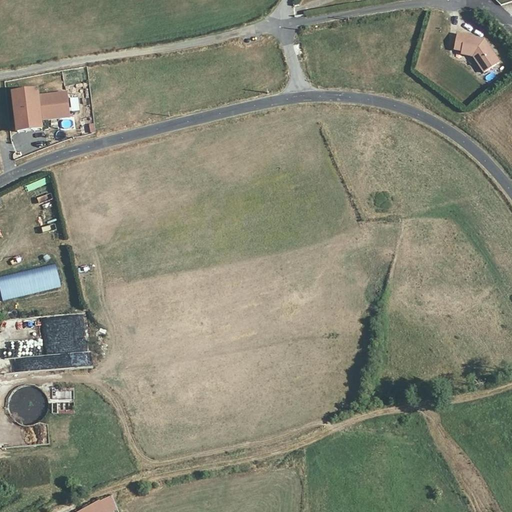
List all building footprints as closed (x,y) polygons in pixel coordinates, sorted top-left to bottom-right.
[(503,62),(486,40),(458,37),(457,54),(464,54),(465,57),(477,59),(487,74),(503,62)] [(38,89),(12,92),(16,132),(44,130),(43,119),(69,116),(66,93),(38,96),(38,89)] [(99,267),(110,309),(129,304),(117,262),(99,267)] [(56,265),(0,279),(5,298),(61,285),(56,265)] [(75,388),(54,388),(53,413),(74,413),(75,388)] [(110,511),(105,500),(80,511),(110,511)]
